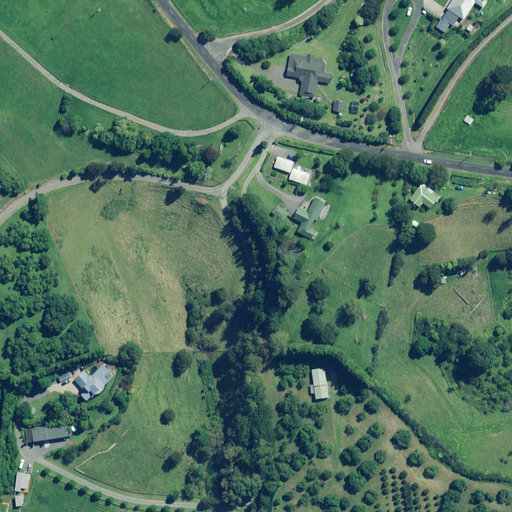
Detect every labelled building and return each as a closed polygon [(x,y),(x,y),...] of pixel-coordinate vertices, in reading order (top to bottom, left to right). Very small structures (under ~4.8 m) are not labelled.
[(444,19),(451,24),(452,23),(455,25),(460,17),(465,20),(476,3),(485,8),(489,2),(486,0),(454,0),(448,9),(450,10),(444,19)] [(451,24),(444,19),(443,18),(437,27),(446,33),(451,24)] [(316,56),(308,55),(307,57),(291,54),(287,76),(299,78),(302,83),(300,95),(315,98),(318,81),(331,84),(333,74),(325,73),(326,64),(324,60),(315,59),(316,56)] [(345,103),(335,102),(334,111),(343,113),(345,103)] [(474,120),(468,115),(464,120),(470,125),(474,120)] [(290,169),(292,163),(277,159),(273,169),(291,174),(288,181),(305,186),(309,175),(290,169)] [(429,210),(438,198),(421,186),(409,202),(419,209),(422,205),(429,210)] [(325,205),(322,204),(314,200),(308,213),(307,214),(305,213),(298,210),(293,220),(300,224),(295,234),(310,241),(315,232),(310,230),(314,222),(316,222),(324,207),(325,205)] [(272,213),(276,216),(274,219),(276,222),(279,219),(282,221),(288,214),(278,206),(272,213)] [(91,376),(85,370),(75,379),(85,390),(82,393),(89,400),(96,393),(97,393),(98,393),(99,393),(101,393),(102,392),(103,391),(104,390),(105,389),(106,388),(106,387),(106,386),(107,385),(107,384),(107,383),(116,375),(105,364),(91,376)] [(325,367),(311,369),(315,389),(328,387),(325,367)] [(57,376),(60,382),(72,375),(69,370),(57,376)] [(36,407),(26,405),(24,412),(34,414),(36,407)] [(68,436),(66,423),(32,428),(34,441),(68,436)]
